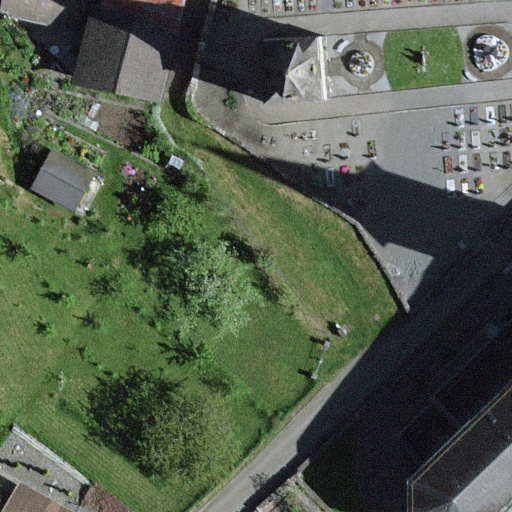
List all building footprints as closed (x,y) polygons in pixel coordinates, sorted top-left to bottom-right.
[(159,98),(179,0),(6,0),(5,9),(87,26),(75,81),(159,98)] [(318,37),(260,42),(265,104),(323,100),(318,37)] [(92,173),(54,153),(37,185),(75,206),(92,173)] [(511,511),(511,321),(391,438),(421,469),(407,483),(407,511),(511,511)] [(68,511),(21,486),(6,511),(68,511)]
